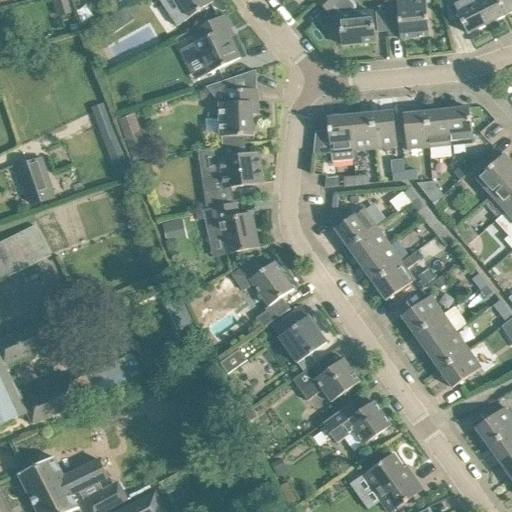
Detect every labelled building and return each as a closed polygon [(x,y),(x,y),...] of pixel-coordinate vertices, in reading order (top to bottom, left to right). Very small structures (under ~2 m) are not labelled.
[(68,0),(51,0),(58,20),(73,15),(68,0)] [(163,0),(180,25),(191,18),(197,13),(214,2),(212,0),(163,0)] [(373,12),(358,14),(357,4),(353,0),(319,0),(319,1),(328,12),(333,8),(340,16),(343,45),(376,42),(373,12)] [(384,0),(386,11),(386,18),(398,17),(401,39),(430,36),(426,1),(411,2),(410,0),(384,0)] [(488,24),(475,0),(457,0),(452,3),(468,34),(488,24)] [(500,0),(475,0),(488,24),(507,14),(500,0)] [(511,0),(500,0),(507,14),(511,11),(511,0)] [(386,11),(377,12),(379,30),(387,29),(386,18),(386,11)] [(195,30),(200,40),(193,44),(209,74),(223,67),(241,58),(230,37),(227,38),(223,30),(230,27),(224,15),(206,24),(195,30)] [(113,16),(95,28),(104,42),(123,30),(113,16)] [(252,103),(258,103),(258,89),(238,90),(224,90),(224,103),(220,103),(221,137),(221,146),(233,145),(232,137),(253,136),(252,103)] [(470,108),(448,110),(451,145),(473,143),(470,108)] [(448,110),(426,113),(429,148),(451,145),(448,110)] [(394,112),(372,114),(375,149),(397,147),(394,112)] [(429,148),(426,113),(404,115),(407,150),(429,148)] [(118,120),(132,157),(149,151),(135,114),(118,120)] [(372,114),(350,116),(353,151),(375,149),(372,114)] [(353,151),(350,116),(328,118),(331,153),(353,151)] [(246,145),(199,151),(202,177),(206,207),(234,203),(232,187),(262,183),(258,153),(247,155),(246,145)] [(477,180),(491,195),(492,196),(511,177),(511,163),(504,155),(477,180)] [(53,188),(42,158),(17,166),(28,196),(40,192),(44,201),(54,198),(51,188),(53,188)] [(454,173),(460,180),(470,171),(464,165),(454,173)] [(417,170),(405,172),(406,180),(418,179),(417,170)] [(406,180),(405,172),(392,173),(393,182),(406,180)] [(368,175),(356,176),(357,185),(369,184),(368,175)] [(357,185),(356,176),(344,178),(344,186),(357,185)] [(483,203),(498,218),(498,219),(506,212),(511,206),(511,177),(492,196),(491,195),(483,203)] [(417,184),(434,204),(441,198),(444,196),(433,182),(417,184)] [(411,203),(412,203),(418,198),(411,188),(404,193),(403,192),(390,202),(398,213),(411,203)] [(412,203),(424,219),(425,220),(432,214),(418,198),(412,203)] [(441,198),(434,204),(441,213),(449,207),(441,198)] [(204,211),(210,239),(223,237),(227,254),(259,247),(252,213),(239,216),(236,203),(216,208),(204,211)] [(505,240),(511,248),(511,206),(506,212),(498,219),(498,218),(495,221),(509,236),(505,240)] [(335,229),(348,247),(377,227),(364,209),(335,229)] [(432,214),(425,220),(439,237),(445,231),(438,222),(432,214)] [(186,233),(183,219),(164,224),(167,237),(186,233)] [(453,229),(467,246),(474,240),(460,223),(453,229)] [(0,241),(0,280),(10,276),(51,254),(35,225),(0,241)] [(348,247),(361,265),(390,244),(377,227),(348,247)] [(445,231),(439,237),(446,247),(453,241),(445,231)] [(361,265),(373,283),(402,262),(390,244),(361,265)] [(415,253),(402,262),(373,283),(386,301),(415,280),(407,269),(420,260),(415,253)] [(233,275),(245,291),(254,285),(270,307),(278,301),(294,289),(275,262),(260,273),(252,262),(233,275)] [(435,278),(428,269),(418,277),(421,281),(418,283),(422,288),(435,278)] [(472,279),(480,289),(487,284),(479,274),(472,279)] [(487,284),(480,289),(488,299),(495,293),(487,284)] [(402,316),(415,335),(444,314),(431,296),(402,316)] [(499,313),(507,323),(511,318),(511,314),(506,307),(500,300),(493,306),(499,313)] [(256,319),(263,329),(274,321),(267,310),(256,319)] [(415,335),(427,352),(456,332),(444,314),(415,335)] [(272,327),(304,372),(314,366),(320,362),(319,361),(317,363),(311,354),(327,343),(309,317),(293,328),(285,317),(272,327)] [(511,318),(507,323),(502,327),(509,337),(511,334),(511,318)] [(0,340),(0,356),(0,357),(0,356),(0,426),(28,413),(33,424),(51,415),(94,395),(85,376),(72,382),(71,380),(23,403),(4,366),(54,345),(45,321),(0,340)] [(427,352),(440,370),(469,350),(456,332),(427,352)] [(228,375),(247,361),(240,349),(228,358),(220,363),(226,372),(228,375)] [(469,350),(440,370),(453,388),(482,368),(469,350)] [(314,366),(304,372),(293,380),(308,401),(323,390),(332,402),(344,393),(360,382),(344,359),(321,375),(314,366)] [(355,414),(350,407),(354,404),(353,403),(337,414),(323,423),(337,444),(344,439),(354,452),(364,445),(375,437),(391,426),(374,402),(359,413),(358,411),(355,414)] [(476,428),(489,446),(511,430),(511,418),(505,408),(476,428)] [(253,411),(244,416),(255,434),(264,429),(253,411)] [(511,430),(489,446),(501,464),(511,456),(511,430)] [(411,478),(394,454),(378,466),(363,476),(388,511),(391,511),(407,501),(423,489),(414,476),(411,478)] [(511,456),(501,464),(511,478),(511,456)] [(80,492),(90,511),(101,511),(114,506),(105,488),(103,489),(100,484),(101,483),(110,478),(100,459),(91,464),(85,467),(85,465),(63,476),(53,457),(19,474),(37,511),(69,511),(79,507),(73,495),(80,492)] [(166,511),(157,492),(117,511),(166,511)]
